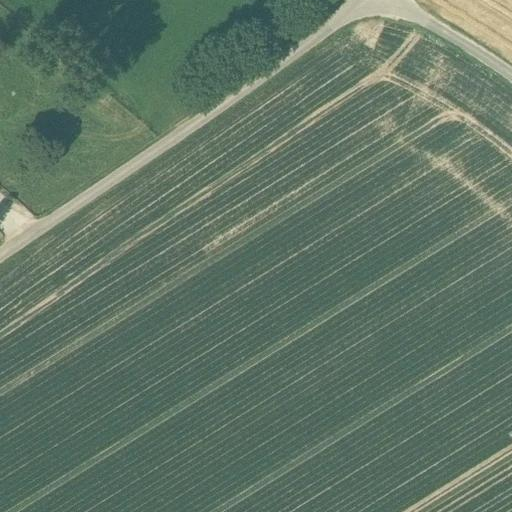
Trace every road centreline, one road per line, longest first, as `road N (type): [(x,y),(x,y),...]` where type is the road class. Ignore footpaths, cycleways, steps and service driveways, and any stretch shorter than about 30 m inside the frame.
road 1 (unclassified): [(0,260),(274,69),(356,0)]
road 2 (unclassified): [(511,69),(404,0)]
